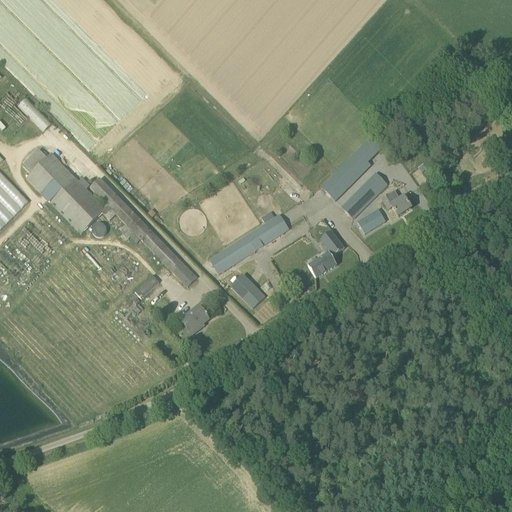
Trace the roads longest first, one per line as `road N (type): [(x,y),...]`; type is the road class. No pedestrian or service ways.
road 1 (unclassified): [(0,465),(167,396),(511,177)]
road 2 (unknown): [(261,337),(55,139),(17,160),(32,201),(0,240)]
road 3 (track): [(111,0),(256,146)]
road 4 (track): [(394,254),(511,354)]
